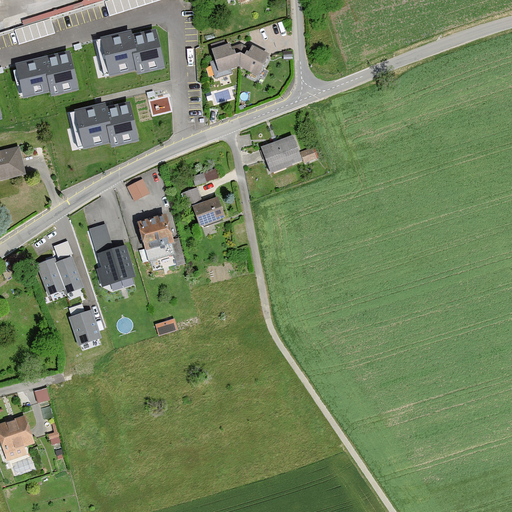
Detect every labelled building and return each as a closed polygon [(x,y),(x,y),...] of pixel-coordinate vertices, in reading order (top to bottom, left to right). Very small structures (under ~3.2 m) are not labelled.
[(85,0),(81,3),(22,22),(23,26),(50,17),(105,1),(106,0),(85,0)] [(161,0),(106,0),(105,1),(106,4),(109,16),(110,16),(161,0)] [(51,21),(50,17),(23,26),(14,29),(15,32),(19,44),(19,45),(55,34),(55,32),(51,21)] [(131,30),(100,37),(101,39),(96,40),(104,74),(108,73),(109,76),(136,70),(138,75),(140,74),(165,68),(156,29),(132,34),(132,31),(131,30)] [(240,66),(240,56),(241,44),(232,47),(230,43),(212,49),(215,60),(209,62),(215,79),(230,74),(232,74),(231,69),(240,66)] [(241,44),(240,56),(240,66),(258,76),(269,54),(252,45),(251,48),(241,44)] [(46,56),(15,63),(16,66),(17,70),(23,98),(50,92),(51,97),(53,96),(79,90),(71,54),(70,50),(46,56)] [(292,52),(283,52),(284,57),(284,61),(291,60),(293,60),(292,52)] [(139,141),(129,101),(106,107),(105,102),(95,105),(74,110),(75,111),(70,112),(78,147),(83,146),(84,149),(110,143),(111,148),(114,148),(139,141)] [(299,153),(293,136),(276,143),(266,147),(261,149),(271,174),(303,162),(299,153)] [(0,151),(0,181),(26,175),(26,173),(24,165),(22,158),(20,146),(0,151)] [(319,159),(315,148),(299,153),(303,162),(304,165),(319,159)] [(216,171),(204,175),(206,182),(218,179),(216,171)] [(204,175),(204,174),(192,177),(195,187),(207,184),(206,182),(204,175)] [(150,195),(143,180),(127,188),(134,203),(150,195)] [(200,194),(198,187),(182,193),(187,207),(193,206),(203,202),(200,194)] [(203,202),(193,206),(200,226),(201,226),(210,222),(225,217),(218,197),(203,202)] [(186,265),(179,239),(173,240),(167,216),(137,224),(146,250),(138,252),(142,265),(153,262),(174,256),(177,267),(186,265)] [(113,248),(106,224),(89,229),(97,253),(113,248)] [(73,254),(68,241),(54,246),(59,259),(73,254)] [(136,279),(126,245),(113,248),(97,253),(102,269),(97,271),(102,289),(136,279)] [(29,264),(22,253),(5,263),(12,275),(29,264)] [(84,287),(72,256),(57,262),(55,258),(46,261),(37,265),(47,291),(49,296),(64,290),(66,294),(84,287)] [(71,316),(85,312),(83,304),(82,304),(69,308),(71,316)] [(99,332),(92,310),(85,312),(71,316),(69,317),(78,346),(80,345),(100,339),(102,338),(99,332)] [(156,325),(159,337),(178,331),(175,319),(156,325)] [(50,389),(37,392),(41,404),(51,401),(53,401),(50,389)] [(26,418),(0,426),(0,441),(7,462),(28,455),(25,448),(35,446),(26,418)] [(57,423),(52,424),(54,434),(48,435),(50,440),(52,445),(62,443),(57,423)]
